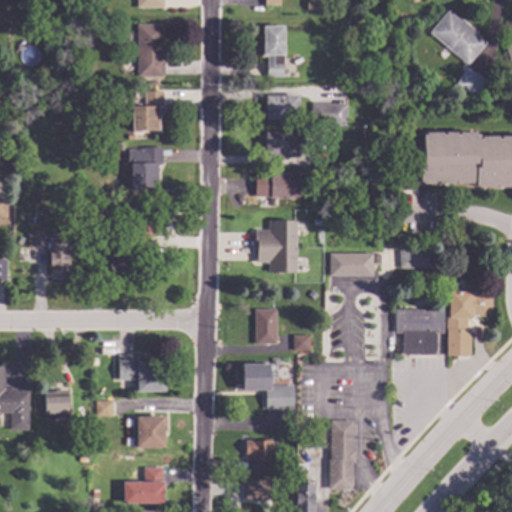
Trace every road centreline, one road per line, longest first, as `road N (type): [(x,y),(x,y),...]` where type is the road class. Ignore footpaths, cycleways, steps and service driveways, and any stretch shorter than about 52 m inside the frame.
road 1 (residential): [(210,0),(199,511)]
road 2 (residential): [(206,320),(0,320)]
road 3 (primary): [(511,375),(382,511)]
road 4 (primary): [(430,511),(511,422)]
